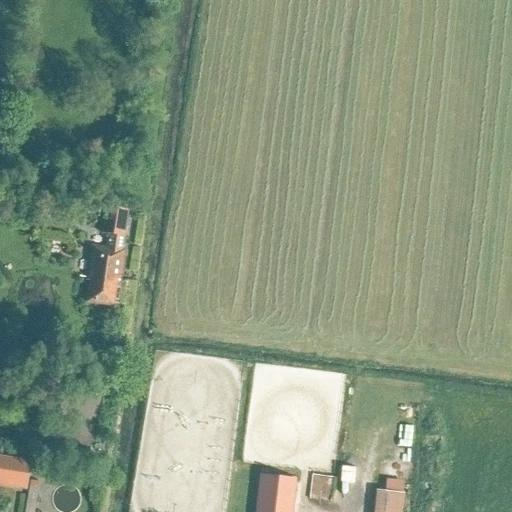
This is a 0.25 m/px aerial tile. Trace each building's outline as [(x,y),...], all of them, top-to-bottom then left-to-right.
[(123,238),(127,211),(114,209),(110,236),(123,238)] [(119,282),(123,251),(90,246),(86,281),(89,281),(86,304),(113,307),(116,282),(119,282)] [(27,418),(57,422),(62,384),(32,380),(27,418)] [(0,487),(26,492),(30,461),(0,456),(0,487)] [(254,511),(291,511),(295,480),(258,476),(254,511)] [(33,511),(38,483),(29,481),(23,511),(33,511)] [(401,511),(403,495),(375,492),(373,511),(401,511)]
